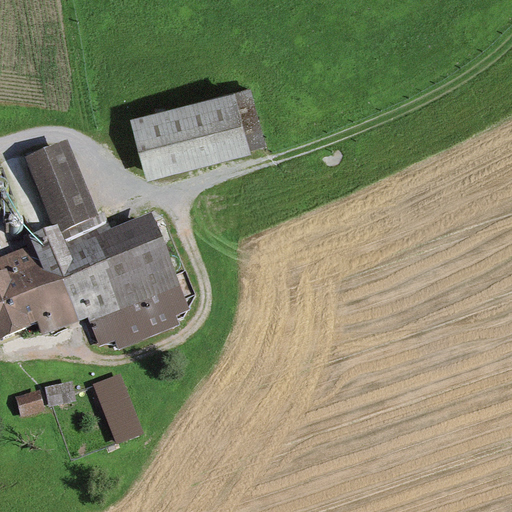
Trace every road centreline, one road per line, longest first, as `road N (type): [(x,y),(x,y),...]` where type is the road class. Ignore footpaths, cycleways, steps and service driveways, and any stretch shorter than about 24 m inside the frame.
road 1 (track): [(0,350),(133,354),(184,333),(206,306),(172,196),(188,179),(326,141),(430,93),(511,36)]
road 2 (track): [(0,146),(27,137),(77,142),(129,188),(172,196)]
